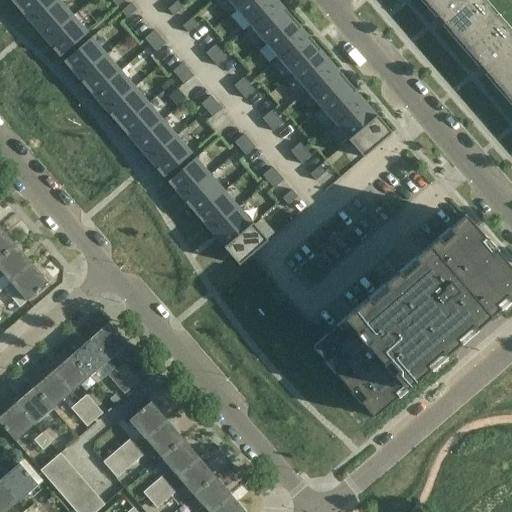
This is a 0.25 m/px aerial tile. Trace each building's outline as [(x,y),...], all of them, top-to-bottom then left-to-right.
[(22,0),(15,6),(29,22),(54,0),(22,0)] [(54,0),(29,22),(43,38),(71,13),(59,0),(54,0)] [(227,0),(239,14),(255,0),(227,0)] [(277,0),(255,0),(239,14),(253,30),(282,5),(277,0)] [(423,0),(463,45),(496,17),(481,0),(423,0)] [(168,10),(174,17),(184,8),(178,2),(168,10)] [(131,4),(122,12),(127,19),(137,11),(131,4)] [(253,30),(267,46),(296,21),(282,5),(253,30)] [(89,33),(71,13),(43,38),(60,58),(89,33)] [(506,95),(511,89),(511,35),(496,17),(463,45),(506,95)] [(193,19),(183,27),(189,34),(198,25),(193,19)] [(267,46),(281,62),(310,38),(296,21),(267,46)] [(151,46),(161,38),(155,31),(145,39),(151,46)] [(93,38),(64,63),(76,77),(104,51),(93,38)] [(166,44),(161,38),(151,46),(156,53),(166,44)] [(310,38),(281,62),(295,78),(324,54),(310,38)] [(212,61),(222,52),(216,46),(206,54),(212,61)] [(91,94),(119,68),(104,51),(76,77),(91,94)] [(222,52),(212,61),(217,67),(227,59),(222,52)] [(324,54),(295,78),(309,94),(337,69),(324,54)] [(173,72),(179,79),(189,71),(183,64),(173,72)] [(91,94),(105,110),(133,85),(119,68),(91,94)] [(322,110),(351,85),(337,69),(309,94),(322,110)] [(194,77),(189,71),(179,79),(185,85),(194,77)] [(240,93),(250,85),(244,78),(235,87),(240,93)] [(133,85),(105,110),(119,127),(148,101),(133,85)] [(250,85),(240,93),(246,100),(255,91),(250,85)] [(322,110),(336,126),(365,101),(351,85),(322,110)] [(202,105),(207,112),(217,103),(211,97),(202,105)] [(162,118),(148,101),(119,127),(134,144),(162,118)] [(378,117),(365,101),(336,126),(349,141),(378,117)] [(223,110),(217,103),(207,112),(213,118),(223,110)] [(263,119),(269,126),(278,118),(272,111),(263,119)] [(378,117),(349,141),(364,159),(393,134),(378,117)] [(162,118),(134,144),(148,160),(176,135),(162,118)] [(278,118),(269,126),(274,132),(284,124),(278,118)] [(176,135),(148,160),(164,179),(193,154),(176,135)] [(235,143),(240,150),(250,141),(245,135),(235,143)] [(256,148),(250,141),(240,150),(246,156),(256,148)] [(291,152),(297,159),(306,150),(301,144),(291,152)] [(312,157),(306,150),(297,159),(302,165),(312,157)] [(210,174),(197,158),(168,183),(182,200),(210,174)] [(316,182),(326,173),(320,167),(311,175),(316,182)] [(263,176),(269,183),(279,174),(273,168),(263,176)] [(210,174),(182,200),(196,215),(224,191),(210,174)] [(284,181),(279,174),(269,183),(274,189),(284,181)] [(224,191),(196,215),(210,232),(239,207),(224,191)] [(289,206),(298,197),(292,191),(283,199),(289,206)] [(224,249),(253,224),(239,207),(210,232),(224,249)] [(511,301),(511,300),(511,299),(511,269),(466,216),(450,230),(449,229),(336,326),(337,327),(313,348),(375,418),(398,398),(399,399),(511,301)] [(224,249),(240,266),(268,241),(253,224),(224,249)] [(0,260),(17,246),(1,227),(0,227),(0,260)] [(0,280),(5,276),(11,283),(33,265),(17,246),(0,260),(0,280)] [(33,265),(11,283),(4,289),(20,308),(49,284),(33,265)] [(128,345),(110,323),(91,340),(110,361),(111,360),(128,345)] [(110,361),(91,340),(72,356),(91,377),(110,361)] [(91,377),(72,356),(54,372),(73,394),(91,377)] [(154,375),(147,366),(136,375),(125,363),(116,370),(133,389),(141,382),(143,384),(154,375)] [(116,370),(111,374),(109,376),(125,395),(133,389),(116,370)] [(73,394),(54,372),(35,388),(54,410),(73,394)] [(54,410),(35,388),(17,405),(35,426),(54,410)] [(79,402),(96,421),(104,414),(87,395),(79,402)] [(88,428),(96,421),(79,402),(72,409),(88,428)] [(130,421),(146,440),(167,421),(151,402),(130,421)] [(35,426),(17,405),(0,418),(0,424),(16,443),(35,426)] [(184,439),(167,421),(146,440),(162,459),(184,439)] [(51,428),(43,434),(42,434),(52,445),(60,438),(51,428)] [(44,452),(52,445),(42,434),(35,441),(44,452)] [(200,458),(184,439),(162,459),(178,477),(200,458)] [(130,440),(111,456),(104,462),(111,471),(137,448),(130,440)] [(111,471),(118,478),(144,456),(137,448),(111,471)] [(49,480),(69,462),(62,454),(61,455),(41,472),(49,480)] [(216,476),(200,458),(178,477),(194,496),(216,476)] [(77,471),(69,462),(49,480),(56,489),(77,471)] [(2,481),(21,503),(39,487),(20,465),(2,481)] [(84,480),(77,471),(56,489),(64,498),(84,480)] [(212,511),(232,495),(216,476),(194,496),(203,506),(197,511),(212,511)] [(151,501),(169,485),(163,478),(144,494),(151,501)] [(91,488),(84,480),(64,498),(71,506),(91,488)] [(9,511),(21,503),(2,481),(0,482),(0,511),(9,511)] [(169,485),(151,501),(158,510),(177,494),(169,485)] [(80,511),(98,496),(91,488),(71,506),(76,511),(80,511)] [(246,511),(232,495),(212,511),(246,511)] [(98,511),(106,505),(98,496),(80,511),(98,511)]
